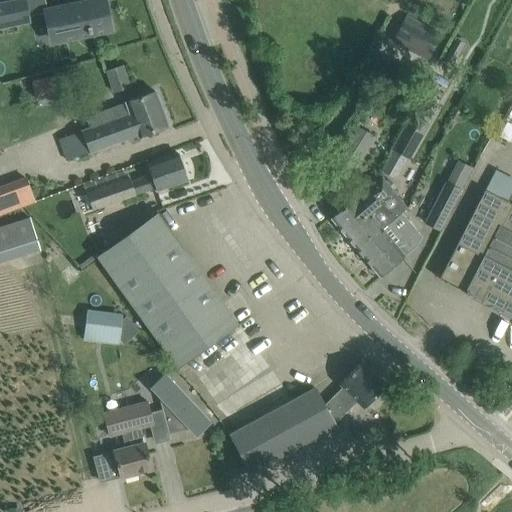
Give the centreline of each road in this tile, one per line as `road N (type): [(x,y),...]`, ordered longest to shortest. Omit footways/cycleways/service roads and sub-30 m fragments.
road 1 (tertiary): [(475,424),(356,310),(261,190),(219,113),(179,0)]
road 2 (unclassified): [(198,511),(475,424)]
